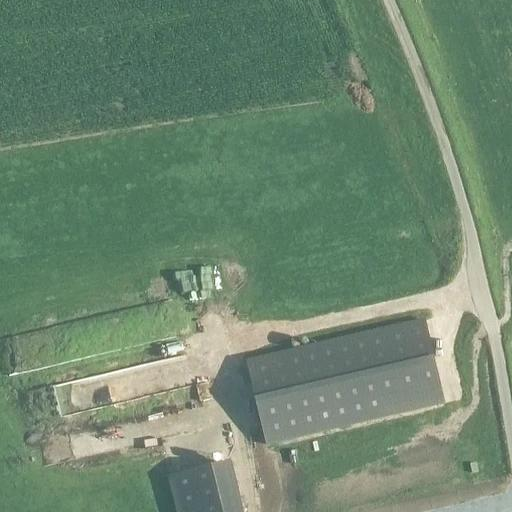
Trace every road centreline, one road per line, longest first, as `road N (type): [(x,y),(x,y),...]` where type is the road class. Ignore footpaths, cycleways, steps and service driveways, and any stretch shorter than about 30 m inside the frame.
road 1 (unclassified): [(511,446),(483,280),(441,130)]
road 2 (track): [(441,130),(390,0)]
